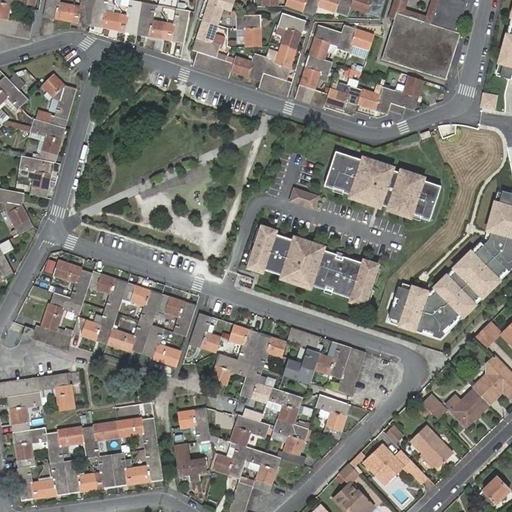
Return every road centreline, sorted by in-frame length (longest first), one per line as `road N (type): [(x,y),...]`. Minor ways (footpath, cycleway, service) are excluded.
road 1 (residential): [(286,511),(417,382),(415,355),(50,232)]
road 2 (residential): [(103,47),(377,134),(460,104),(487,0)]
road 3 (residential): [(50,232),(103,47)]
road 4 (residential): [(65,511),(161,499),(188,511)]
road 5 (residential): [(424,511),(511,426)]
